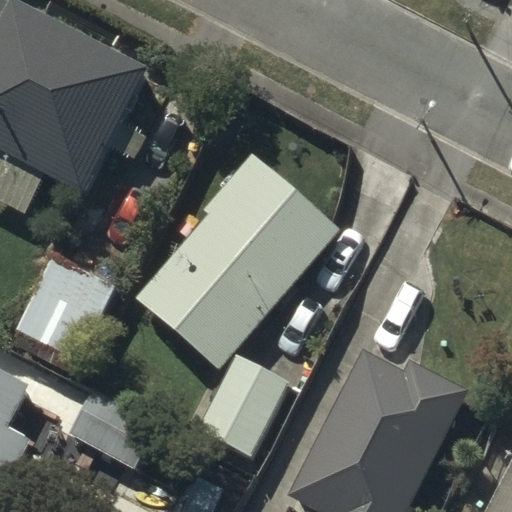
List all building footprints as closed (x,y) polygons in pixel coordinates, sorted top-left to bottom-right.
[(158,83),(19,11),(17,16),(3,9),(0,13),(0,160),(91,209),(158,83)] [(346,239),(257,162),(209,217),(217,224),(144,309),(225,379),(346,239)] [(124,295),(58,264),(23,339),(89,369),(124,295)] [(413,384),(371,363),(295,508),(302,511),(418,511),(475,403),(418,374),(413,384)] [(293,393),(242,367),(205,439),(256,465),(293,393)] [(0,503),(5,506),(36,444),(13,433),(31,396),(0,381),(0,503)] [(170,436),(99,398),(75,442),(147,480),(170,436)] [(511,511),(511,482),(496,511),(511,511)]
